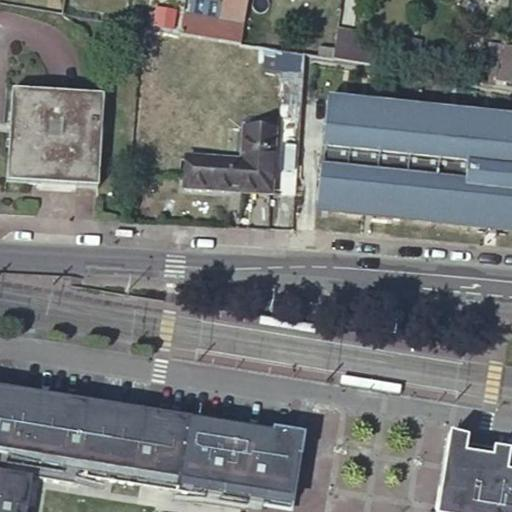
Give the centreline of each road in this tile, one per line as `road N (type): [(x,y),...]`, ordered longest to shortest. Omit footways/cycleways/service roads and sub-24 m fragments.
road 1 (unclassified): [(0,348),(511,426)]
road 2 (tertiary): [(511,287),(363,270),(0,257)]
